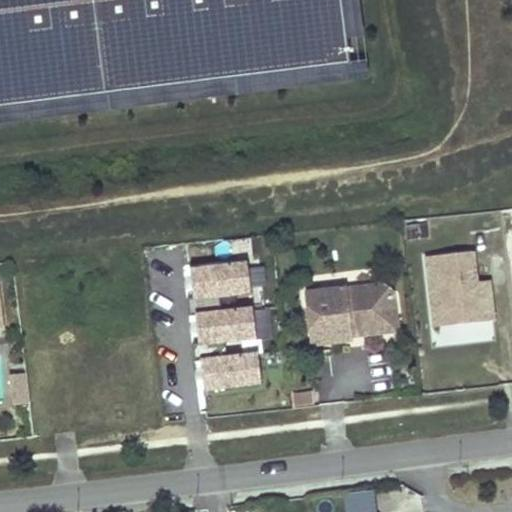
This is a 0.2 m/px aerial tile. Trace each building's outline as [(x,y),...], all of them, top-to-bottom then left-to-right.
[(356,0),(0,0),(0,125),(367,79),(356,0)] [(476,283),(473,252),(426,258),(432,311),(454,308),(455,325),(493,321),(488,281),(476,283)] [(250,291),(246,264),(189,271),(192,298),(187,299),(189,317),(195,316),(221,313),(218,295),(250,291)] [(381,282),(308,290),(314,341),(351,337),(351,333),(350,329),(361,327),(362,332),(382,331),(380,312),(384,311),(395,299),(394,293),(381,282)] [(399,329),(395,299),(384,311),(380,312),(382,331),(399,329)] [(455,325),(454,308),(432,311),(434,328),(455,325)] [(255,338),(252,309),(221,313),(195,316),(198,344),(192,345),(194,362),(200,362),(226,358),(224,342),(255,338)] [(26,372),(22,342),(6,344),(10,374),(26,372)] [(261,383),(257,355),(226,358),(200,362),(204,390),(261,383)] [(313,392),(292,393),(293,407),(314,406),(313,392)] [(374,511),(371,488),(341,493),(344,511),(374,511)]
